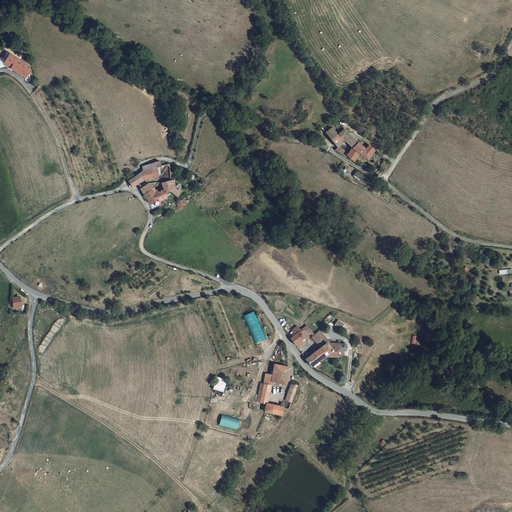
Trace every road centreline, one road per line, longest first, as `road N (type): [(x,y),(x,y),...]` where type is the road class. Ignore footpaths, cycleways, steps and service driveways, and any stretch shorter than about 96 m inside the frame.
road 1 (track): [(511,248),(453,234),(328,150),(225,114),(201,116),(189,164),(159,158),(140,165),(123,188)]
road 2 (unclassified): [(237,289),(257,297),(305,366),(375,412),(511,426)]
road 3 (unclassified): [(237,289),(143,251),(148,209),(123,188),(50,213),(0,250)]
road 4 (unclassified): [(0,266),(27,290),(92,313),(237,289)]
road 5 (track): [(204,511),(122,435),(31,379)]
road 6 (track): [(383,182),(433,106),(490,77),(511,46)]
road 7 (track): [(397,413),(464,424),(470,433),(453,481),(511,495)]
